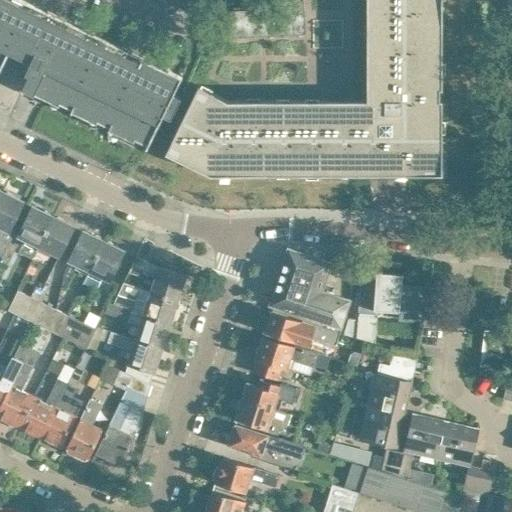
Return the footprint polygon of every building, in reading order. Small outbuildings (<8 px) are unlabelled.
[(52,52),(67,22),(21,0),(0,0),(0,70),(3,64),(24,74),(35,53),(43,57),(47,49),(52,52)] [(198,87),(166,153),(211,175),(321,175),(321,178),(321,179),(322,179),(414,179),(445,179),(446,179),(446,178),(446,140),(446,105),(446,104),(445,104),(442,104),(442,101),(440,101),(440,90),(442,90),(442,28),(442,0),(367,0),(367,101),(228,101),(198,87)] [(276,0),(277,9),(229,12),(230,39),(306,35),(303,0),(276,0)] [(182,76),(142,57),(67,22),(52,52),(47,49),(43,57),(35,53),(24,74),(28,76),(23,88),(33,93),(33,94),(34,95),(35,94),(59,106),(60,104),(71,109),(70,112),(72,113),(72,112),(97,124),(98,121),(109,127),(108,130),(110,131),(110,130),(134,141),(135,139),(147,145),(146,148),(147,149),(163,116),(170,119),(181,98),(173,94),(182,76)] [(9,231),(22,203),(13,198),(12,195),(8,193),(4,194),(3,193),(0,197),(0,257),(2,258),(9,243),(14,233),(9,231)] [(39,247),(53,217),(50,216),(49,213),(45,211),(41,212),(33,208),(18,237),(39,247)] [(54,218),(53,217),(39,247),(59,257),(74,227),(64,222),(63,219),(57,217),(54,218)] [(89,271),(103,241),(101,240),(100,237),(96,235),(93,236),(83,231),(65,270),(73,273),(77,265),(89,271)] [(103,241),(89,271),(83,284),(95,290),(99,288),(104,278),(109,280),(124,251),(114,246),(113,243),(109,241),(105,242),(103,241)] [(16,246),(9,243),(2,258),(2,259),(9,262),(16,246)] [(332,261),(330,261),(288,247),(270,304),(340,327),(349,301),(321,292),(330,264),(331,265),(332,261)] [(145,271),(149,262),(136,256),(132,264),(145,271)] [(185,275),(160,267),(149,262),(145,271),(144,274),(156,278),(152,291),(177,300),(185,275)] [(374,311),(374,309),(400,311),(400,308),(426,310),(428,286),(428,284),(427,284),(427,286),(402,284),(403,274),(377,272),(376,283),(361,282),(358,310),(374,311)] [(170,324),(177,300),(152,291),(124,283),(118,294),(136,300),(132,312),(144,316),(170,324)] [(45,329),(55,309),(18,291),(8,311),(40,326),(45,329)] [(162,348),(170,324),(144,316),(132,312),(108,304),(104,313),(128,321),(128,322),(140,326),(136,340),(162,348)] [(58,335),(68,315),(55,309),(45,329),(50,331),(58,335)] [(330,343),(333,332),(271,311),(268,319),(265,321),(263,326),(265,329),(264,332),(296,342),(299,333),(330,343)] [(87,348),(96,329),(68,315),(58,335),(86,349),(87,348)] [(349,320),(346,332),(357,335),(358,321),(349,320)] [(21,391),(50,331),(45,329),(40,326),(30,348),(0,410),(0,416),(17,425),(31,395),(21,391)] [(498,371),(503,332),(484,330),(480,368),(498,371)] [(123,344),(125,336),(112,332),(109,340),(123,344)] [(313,365),(317,352),(263,335),(260,345),(256,347),(254,353),(256,356),(255,358),(255,359),(252,370),(274,377),(276,374),(290,378),(293,371),(286,368),(290,357),(313,365)] [(150,384),(162,348),(136,340),(128,364),(129,364),(126,374),(132,377),(150,384)] [(0,410),(30,348),(21,343),(14,358),(11,356),(0,379),(0,410)] [(416,359),(392,356),(391,355),(389,365),(379,363),(369,405),(401,413),(408,383),(411,383),(416,359)] [(67,384),(74,370),(65,365),(58,379),(47,403),(36,398),(32,396),(18,425),(22,427),(42,437),(56,408),(67,384)] [(85,372),(75,367),(74,370),(67,384),(56,408),(42,437),(61,446),(76,417),(81,405),(71,400),(85,372)] [(127,388),(132,377),(126,374),(119,371),(114,382),(127,388)] [(511,376),(507,376),(502,399),(511,401),(511,376)] [(143,413),(148,396),(152,385),(150,384),(132,377),(127,388),(92,461),(102,466),(105,458),(121,466),(130,447),(127,447),(133,435),(119,429),(124,418),(126,418),(131,407),(143,413)] [(298,394),(300,388),(281,382),(280,385),(260,379),(258,386),(247,382),(246,386),(244,385),(241,393),(243,394),(243,397),(272,407),(278,409),(281,397),(292,400),(294,393),(298,394)] [(336,427),(346,397),(339,394),(329,425),(336,427)] [(269,417),(272,407),(243,397),(242,399),(239,399),(237,407),(239,408),(236,419),(276,432),(279,420),(269,417)] [(101,405),(91,400),(90,399),(66,449),(74,453),(73,455),(84,460),(85,458),(87,459),(102,429),(92,425),(101,405)] [(394,445),(401,413),(369,405),(361,437),(394,445)] [(438,456),(445,423),(413,415),(405,448),(438,456)] [(305,445),(234,423),(232,432),(228,434),(227,439),(228,442),(227,446),(261,457),(264,447),(301,458),(305,445)] [(469,463),(476,431),(445,423),(438,456),(469,463)] [(399,474),(404,452),(386,448),(381,468),(399,474)] [(412,455),(404,452),(399,474),(407,477),(412,455)] [(279,475),(223,457),(220,467),(217,469),(214,478),(216,481),(215,483),(245,493),(250,479),(275,487),(279,475)] [(490,497),(486,511),(511,511),(511,500),(502,498),(507,478),(496,476),(496,478),(490,477),(493,465),(481,463),(479,470),(474,493),(490,497)] [(457,511),(462,495),(431,485),(407,477),(399,474),(381,468),(370,464),(361,490),(424,511),(457,511)] [(474,493),(479,470),(467,467),(462,490),(474,493)] [(334,484),(329,497),(346,502),(343,511),(353,511),(360,492),(334,484)] [(208,502),(205,511),(246,511),(241,510),(244,501),(212,491),(211,494),(209,494),(207,500),(208,502)]
